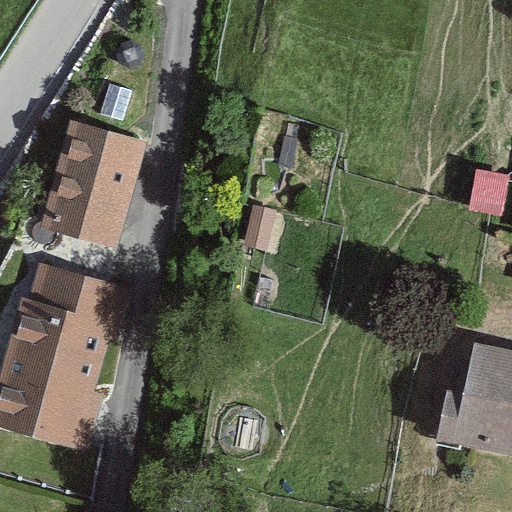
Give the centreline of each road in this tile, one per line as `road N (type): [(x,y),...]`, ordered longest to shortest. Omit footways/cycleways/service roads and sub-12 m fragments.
road 1 (residential): [(182,0),(101,511)]
road 2 (tertiary): [(74,0),(0,116)]
